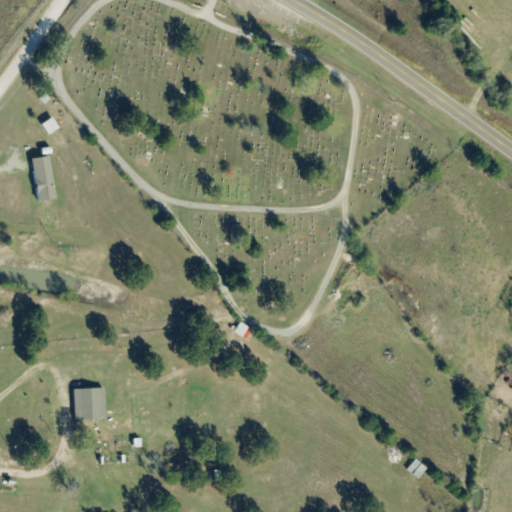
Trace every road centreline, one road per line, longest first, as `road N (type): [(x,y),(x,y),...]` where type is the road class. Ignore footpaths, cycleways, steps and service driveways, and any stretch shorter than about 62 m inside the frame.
road 1 (residential): [(164,204),(298,210),(339,203),(346,183),(355,115),(349,85),(206,15)]
road 2 (residential): [(164,204),(243,318),(287,335),(306,322),(343,243),(339,203)]
road 3 (tertiary): [(290,0),(511,151)]
road 4 (residential): [(104,0),(69,38),(57,85),(164,204)]
